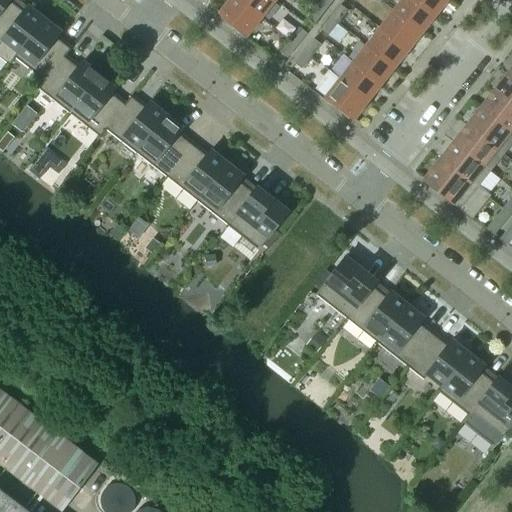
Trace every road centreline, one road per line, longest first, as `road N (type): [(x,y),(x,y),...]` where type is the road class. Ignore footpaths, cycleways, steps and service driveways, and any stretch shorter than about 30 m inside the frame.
road 1 (residential): [(356,199),(143,30)]
road 2 (residential): [(356,199),(511,1)]
road 3 (residential): [(511,320),(356,199)]
